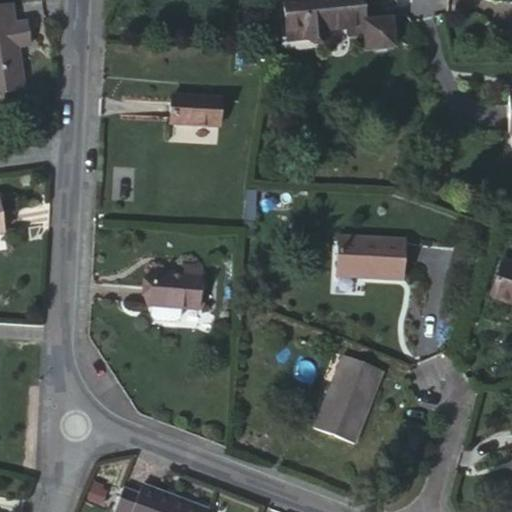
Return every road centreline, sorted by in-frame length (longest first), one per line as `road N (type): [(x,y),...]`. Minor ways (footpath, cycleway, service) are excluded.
road 1 (residential): [(71,0),(56,359),(75,426)]
road 2 (residential): [(75,426),(137,438),(344,511)]
road 3 (residential): [(423,511),(449,408),(430,377)]
